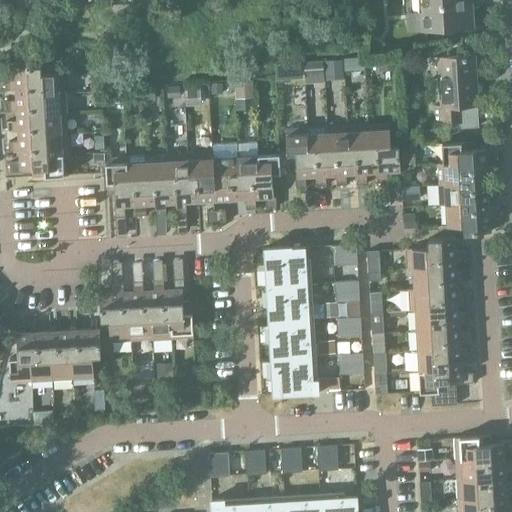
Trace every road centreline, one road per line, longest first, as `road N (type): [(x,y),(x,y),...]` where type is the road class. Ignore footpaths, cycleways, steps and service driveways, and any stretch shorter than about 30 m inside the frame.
road 1 (residential): [(0,502),(104,433),(249,425)]
road 2 (residential): [(249,425),(240,242)]
road 3 (residential): [(489,420),(483,245)]
road 4 (residential): [(240,242),(71,251)]
road 5 (residential): [(391,220),(254,227),(240,242)]
road 6 (residential): [(71,251),(58,281),(24,282),(2,265),(0,206)]
road 7 (residential): [(249,425),(384,423)]
